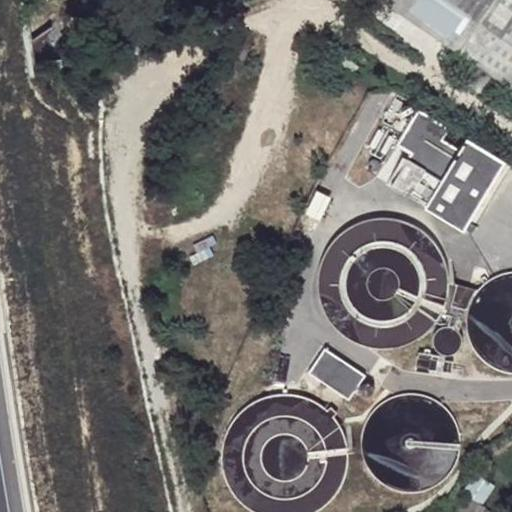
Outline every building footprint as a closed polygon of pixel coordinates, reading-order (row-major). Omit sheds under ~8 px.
[(377,0),(511,87),(511,1),(509,0),(377,0)] [(365,44),(350,32),(344,40),(358,52),(365,44)] [(411,150),(392,177),(425,200),(460,150),(443,138),(448,128),(419,109),(398,140),(411,150)] [(483,274),(452,264),(452,269),(451,274),(449,282),(447,286),(445,291),(444,294),(453,300),(462,303),(471,307),(471,299),(472,295),(474,291),(476,286),(478,281),(483,274)] [(459,311),(462,303),(453,300),(450,308),(454,310),(459,311)] [(369,373),(324,344),(306,371),(351,401),(369,373)]
